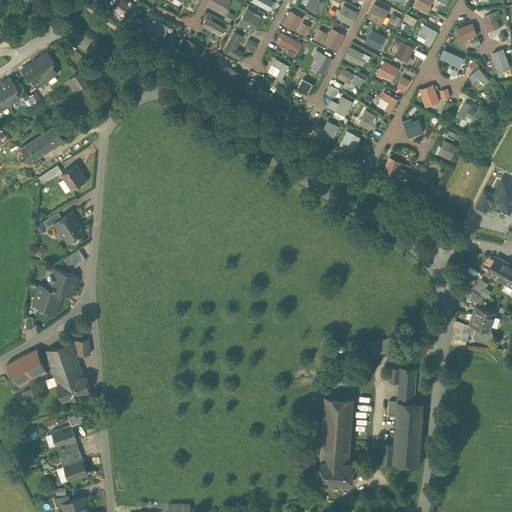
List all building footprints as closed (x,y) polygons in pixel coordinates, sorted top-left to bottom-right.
[(136,8),(125,0),(121,0),(113,9),(126,20),(136,8)] [(212,0),(210,5),(224,13),(231,0),(212,0)] [(272,0),(253,0),(253,2),(269,10),(274,1),(272,0)] [(324,0),(323,0),(309,0),(307,5),(318,11),(324,0)] [(338,0),(333,0),(330,7),(338,10),(341,1),(338,0)] [(415,0),(414,4),(428,11),(434,0),(415,0)] [(376,3),(369,16),(384,24),(391,11),(376,3)] [(357,12),(344,4),(337,16),(351,24),(357,12)] [(304,14),(292,7),(283,23),(296,30),(304,14)] [(248,9),(240,22),(255,32),(264,18),(248,9)] [(504,25),(498,11),(482,17),(488,31),(504,25)] [(388,21),(396,25),(401,16),(393,12),(388,21)] [(414,25),(418,18),(407,12),(403,19),(414,25)] [(169,26),(155,19),(149,31),(164,38),(169,26)] [(226,29),(207,19),(203,26),(222,36),(226,29)] [(305,35),(310,24),(303,21),(298,31),(305,35)] [(459,41),(475,34),(471,23),(454,30),(459,41)] [(438,31),(424,24),(419,34),(426,38),(424,42),(431,46),(438,31)] [(319,27),(314,38),(322,42),(327,31),(319,27)] [(333,28),(324,42),(337,50),(346,35),(333,28)] [(497,30),(502,41),(506,39),(501,28),(497,30)] [(387,36),(374,29),(367,43),(380,50),(387,36)] [(243,36),(234,31),(225,51),(241,59),(245,51),(237,47),(243,36)] [(302,43),(281,31),(276,40),(298,52),(302,43)] [(471,38),(474,46),(481,43),(478,35),(471,38)] [(244,45),(253,51),(258,43),(249,37),(244,45)] [(206,49),(191,40),(182,56),(198,64),(206,49)] [(416,47),(404,41),(397,56),(409,62),(416,47)] [(369,56),(352,47),(347,57),(365,66),(369,56)] [(509,69),(501,48),(490,53),(498,73),(509,69)] [(443,50),(441,59),(453,62),(450,73),(458,75),(463,55),(443,50)] [(318,51),(311,64),(325,72),(333,59),(318,51)] [(53,62),(47,52),(34,61),(46,79),(54,74),(51,70),(54,68),(51,63),(53,62)] [(289,65),(276,58),(269,71),(282,78),(289,65)] [(475,60),(470,64),(473,69),(479,64),(475,60)] [(34,61),(21,69),(27,79),(30,77),(33,82),(36,80),(39,84),(46,79),(34,61)] [(399,68),(385,61),(378,74),(392,81),(399,68)] [(242,74),(230,66),(221,81),(233,89),(242,74)] [(365,79),(344,68),(339,78),(346,81),(343,86),(353,91),(356,86),(361,88),(365,79)] [(488,81),(478,68),(467,76),(472,82),(477,78),(483,85),(488,81)] [(82,71),(70,79),(78,90),(90,83),(82,71)] [(403,76),(398,87),(406,91),(411,80),(403,76)] [(9,77),(0,83),(0,92),(8,105),(16,100),(13,95),(16,93),(13,89),(15,87),(9,77)] [(308,92),(313,82),(303,77),(298,86),(308,92)] [(329,84),(326,93),(336,97),(339,87),(329,84)] [(438,103),(432,84),(418,89),(424,107),(438,103)] [(274,95),(260,86),(252,99),(266,108),(274,95)] [(440,89),(441,99),(450,97),(449,88),(440,89)] [(398,99),(385,91),(377,105),(391,112),(398,99)] [(0,92),(0,109),(0,110),(8,105),(0,92)] [(332,99),(328,106),(346,116),(354,102),(343,96),(340,103),(332,99)] [(475,108),(463,102),(457,116),(469,121),(475,108)] [(274,113),(295,126),(301,116),(290,110),(288,113),(278,107),(274,113)] [(378,116),(367,109),(359,123),(370,130),(378,116)] [(405,122),(409,136),(423,132),(419,118),(405,122)] [(339,126),(328,121),(323,133),(333,138),(339,126)] [(54,125),(20,148),(30,163),(64,140),(54,125)] [(443,134),(454,139),(457,133),(446,127),(443,134)] [(359,137),(346,130),(339,144),(352,150),(359,137)] [(372,144),(365,140),(361,148),(369,151),(372,144)] [(454,146),(442,140),(436,152),(448,158),(454,146)] [(400,162),(388,157),(381,172),(393,177),(400,162)] [(58,164),(47,171),(51,176),(61,170),(58,164)] [(76,164),(62,173),(65,177),(72,188),(86,179),(81,172),(76,164)] [(65,177),(60,181),(66,191),(72,188),(65,177)] [(509,213),(511,206),(511,182),(509,181),(507,186),(500,182),(494,195),(490,203),(509,213)] [(490,203),(494,195),(483,189),(475,205),(486,211),(490,203)] [(58,212),(43,221),(47,227),(56,222),(55,221),(62,217),(58,211),(58,212)] [(62,217),(55,221),(56,222),(68,241),(70,240),(71,241),(75,242),(78,240),(79,236),(78,235),(85,230),(72,211),(62,217)] [(79,248),(64,258),(71,270),(86,260),(79,248)] [(509,264),(496,256),(487,272),(501,280),(509,264)] [(511,265),(509,264),(501,280),(511,286),(511,265)] [(77,275),(55,268),(48,287),(40,284),(34,304),(56,311),(62,291),(71,294),(77,275)] [(488,283),(478,277),(472,287),(482,293),(488,283)] [(483,296),(472,289),(469,299),(481,303),(483,296)] [(494,311),(475,305),(469,324),(476,326),(488,330),(489,330),(494,311)] [(488,330),(476,326),(474,334),(475,337),(487,341),(490,339),(492,333),(490,330),(489,330),(488,330)] [(395,337),(367,343),(369,352),(397,346),(395,337)] [(88,338),(76,340),(78,355),(90,353),(88,338)] [(71,341),(46,350),(58,383),(83,374),(76,355),(71,341)] [(37,348),(21,355),(30,376),(46,369),(37,348)] [(399,366),(390,365),(389,380),(398,381),(399,366)] [(409,366),(406,366),(406,367),(399,366),(398,381),(397,399),(413,401),(416,367),(409,367),(409,366)] [(83,374),(58,383),(57,383),(57,385),(59,391),(60,392),(62,399),(62,400),(64,400),(64,399),(89,391),(90,390),(90,389),(89,389),(87,383),(87,381),(85,375),(84,374),(83,374)] [(353,396),(325,395),(321,444),(350,446),(353,396)] [(413,401),(397,399),(397,400),(396,416),(394,442),(392,463),(419,464),(423,401),(413,401)] [(397,400),(389,400),(388,415),(396,416),(397,400)] [(71,424),(51,431),(60,456),(79,449),(71,424)] [(394,442),(381,442),(380,462),(392,463),(394,442)] [(350,446),(321,444),(319,479),(352,481),(353,459),(349,459),(350,446)] [(79,449),(60,456),(68,480),(88,473),(79,449)] [(68,494),(54,499),(56,505),(63,503),(62,503),(70,500),(68,494)] [(88,511),(83,496),(70,500),(62,503),(63,503),(65,511),(88,511)]
